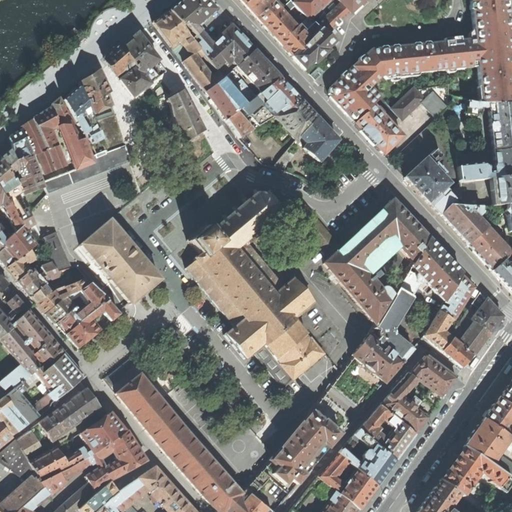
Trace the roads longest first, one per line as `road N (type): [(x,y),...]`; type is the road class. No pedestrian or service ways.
road 1 (residential): [(223,0),(511,311)]
road 2 (tertiary): [(510,336),(389,511)]
road 3 (residential): [(137,16),(0,134)]
